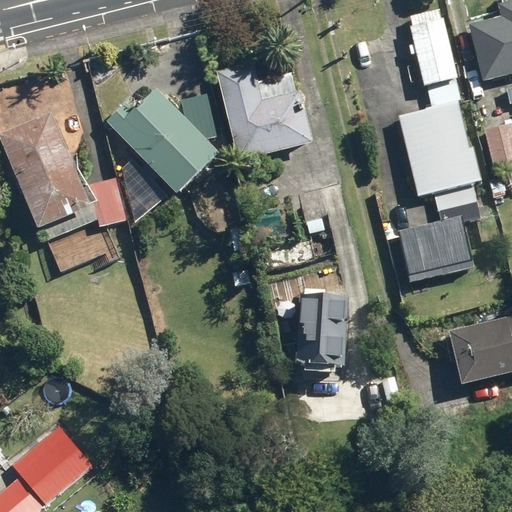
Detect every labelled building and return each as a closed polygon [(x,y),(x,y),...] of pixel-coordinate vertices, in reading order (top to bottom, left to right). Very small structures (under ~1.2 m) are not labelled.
[(511,77),(511,0),(501,0),(500,22),(471,26),(479,82),(511,77)] [(409,17),(436,117),(403,124),(421,207),(433,204),(439,230),(394,238),(407,291),(478,276),(467,230),(484,225),(480,205),(476,192),(487,190),(478,149),(470,152),(462,114),(468,112),(442,9),(409,17)] [(296,96),(262,104),(252,69),(216,80),(225,113),(238,169),(309,152),(296,96)] [(511,92),(496,97),(497,115),(511,111),(511,92)] [(220,154),(160,97),(116,142),(176,200),(220,154)] [(55,117),(0,137),(0,143),(36,239),(92,217),(55,117)] [(511,189),(511,128),(487,134),(503,192),(511,189)] [(304,373),(355,375),(354,298),(307,297),(304,373)] [(511,324),(446,343),(460,391),(511,376),(511,324)] [(61,434),(14,470),(23,481),(0,500),(0,511),(49,511),(96,473),(70,441),(68,443),(61,434)]
